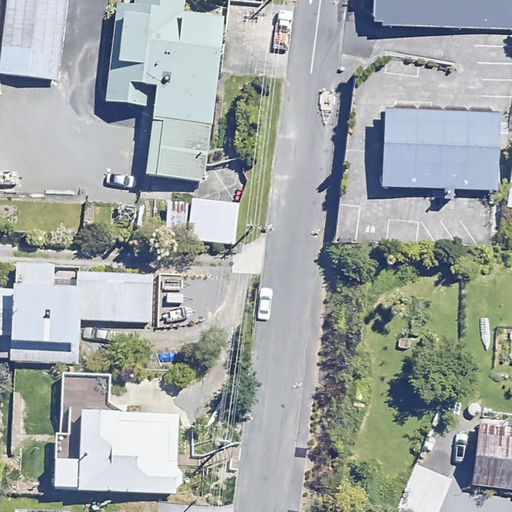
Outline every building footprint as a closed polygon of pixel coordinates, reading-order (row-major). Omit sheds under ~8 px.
[(69,0),(0,0),(0,73),(60,80),(69,0)] [(511,0),(380,0),(379,28),(511,33),(511,0)] [(195,183),(204,110),(214,22),(108,10),(97,97),(147,103),(138,176),(195,183)] [(494,94),(379,92),(378,175),(492,177),(494,94)] [(511,127),(509,127),(499,206),(511,208),(511,127)] [(237,203),(189,199),(186,242),(234,246),(237,203)] [(142,278),(0,267),(0,336),(137,347),(142,278)] [(172,419),(46,410),(40,486),(166,495),(172,419)] [(511,433),(470,428),(461,486),(511,493),(511,433)] [(438,511),(451,480),(412,464),(391,511),(438,511)]
